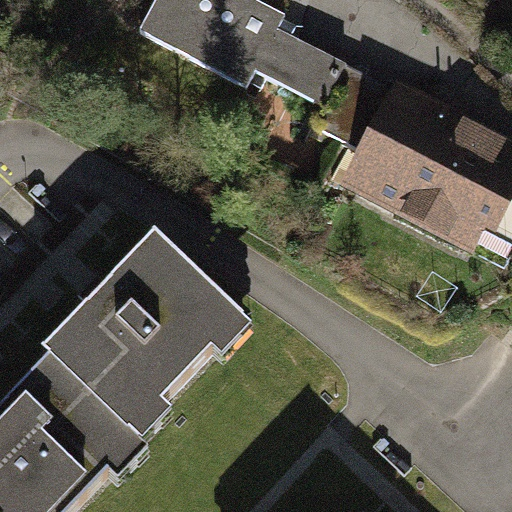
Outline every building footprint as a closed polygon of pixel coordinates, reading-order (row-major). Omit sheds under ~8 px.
[(61,0),(33,0),(56,11),(61,0)] [(344,52),(229,0),(161,0),(141,46),(311,123),(344,52)] [(511,176),(511,143),(385,81),(324,204),(464,273),(511,176)] [(54,363),(144,449),(176,416),(165,406),(214,354),(225,364),(255,333),(155,238),(44,354),(54,363)] [(0,419),(0,511),(73,511),(109,475),(119,485),(149,454),(144,449),(54,363),(0,419)]
